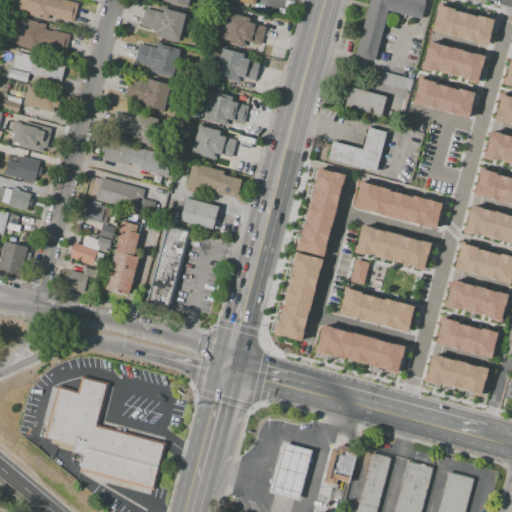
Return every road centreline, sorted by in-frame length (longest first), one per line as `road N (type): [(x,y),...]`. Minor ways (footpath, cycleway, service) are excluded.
road 1 (residential): [(404,413),(510,0)]
road 2 (residential): [(37,296),(114,0)]
road 3 (primary): [(231,365),(485,435)]
road 4 (primary): [(231,365),(204,342),(37,296)]
road 5 (secondary): [(272,198),(325,0)]
road 6 (residential): [(307,342),(351,174)]
road 7 (secondary): [(231,365),(272,198)]
road 8 (trunk): [(0,372),(85,340),(147,353)]
